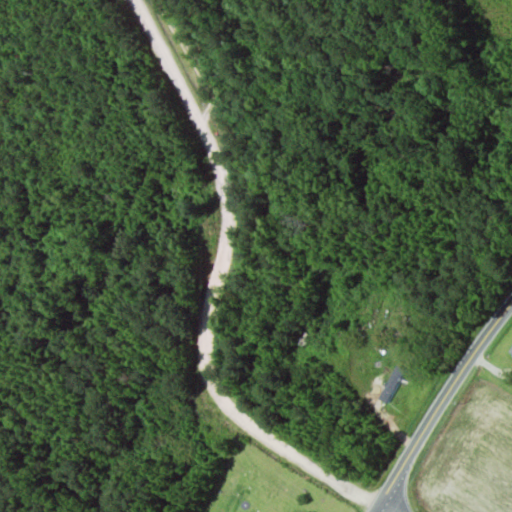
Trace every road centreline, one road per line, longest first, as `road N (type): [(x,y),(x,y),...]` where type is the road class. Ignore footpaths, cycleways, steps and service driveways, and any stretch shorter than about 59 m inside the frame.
road 1 (residential): [(133,0),(220,172),(226,239),(208,314),(210,384),(230,412),(379,507)]
road 2 (residential): [(379,507),(450,386),(511,302)]
